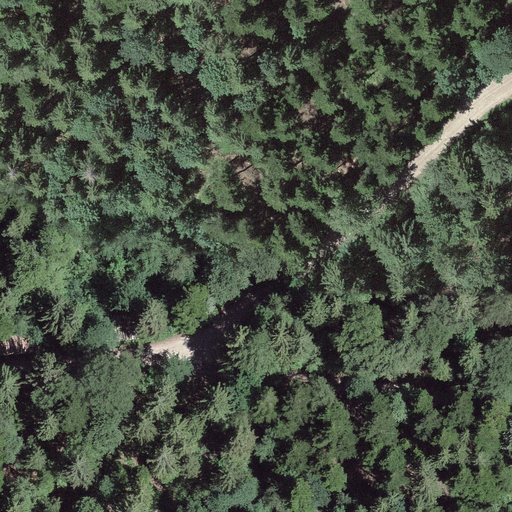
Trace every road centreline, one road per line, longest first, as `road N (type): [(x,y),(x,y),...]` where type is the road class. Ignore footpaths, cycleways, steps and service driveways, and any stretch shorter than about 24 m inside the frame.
road 1 (track): [(511,85),(229,320),(169,359)]
road 2 (track): [(169,359),(305,386),(511,408)]
